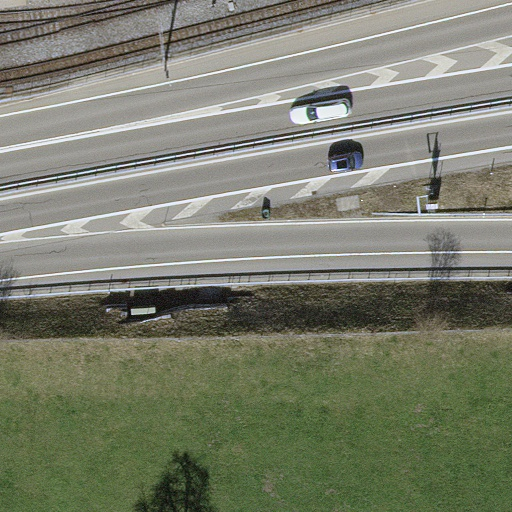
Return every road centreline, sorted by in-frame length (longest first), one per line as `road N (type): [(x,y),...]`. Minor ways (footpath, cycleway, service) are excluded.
road 1 (trunk): [(511,22),(0,157)]
road 2 (trunk): [(0,219),(511,131)]
road 3 (trunk): [(511,84),(0,170)]
road 4 (trunk): [(0,245),(511,238)]
